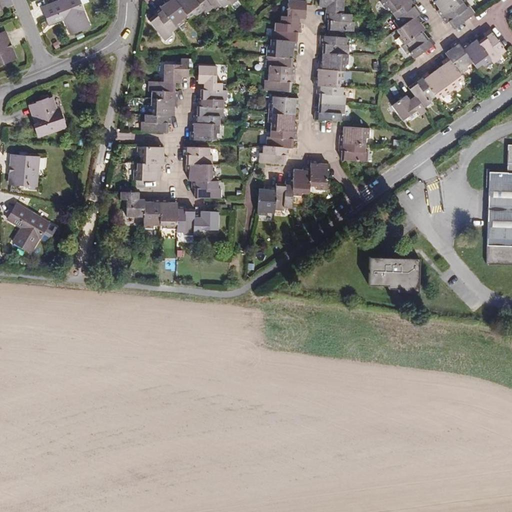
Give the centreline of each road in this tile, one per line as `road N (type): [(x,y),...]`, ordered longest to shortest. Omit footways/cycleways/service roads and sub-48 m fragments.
road 1 (residential): [(511,86),(356,200)]
road 2 (residential): [(309,9),(306,152)]
road 3 (residential): [(109,136),(82,253)]
